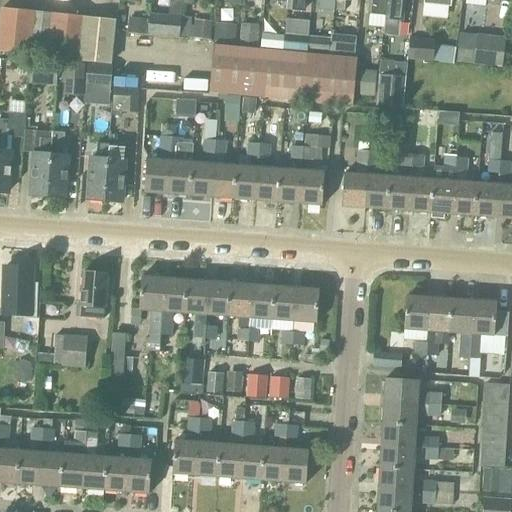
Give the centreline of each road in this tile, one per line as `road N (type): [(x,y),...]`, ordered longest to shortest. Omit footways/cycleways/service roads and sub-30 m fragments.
road 1 (residential): [(0,227),(354,254)]
road 2 (residential): [(338,511),(354,254)]
road 3 (residential): [(354,254),(511,265)]
